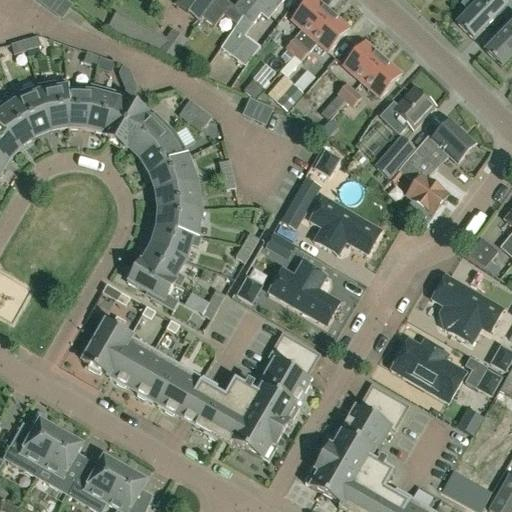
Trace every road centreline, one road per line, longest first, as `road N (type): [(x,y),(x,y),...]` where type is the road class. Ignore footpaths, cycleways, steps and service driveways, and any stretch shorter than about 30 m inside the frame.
road 1 (residential): [(263,511),(406,268),(453,238),(511,160)]
road 2 (residential): [(0,242),(32,186),(53,169),(100,171),(123,201),(122,234),(35,384)]
road 3 (residential): [(228,494),(35,384)]
road 4 (residential): [(511,132),(376,0)]
